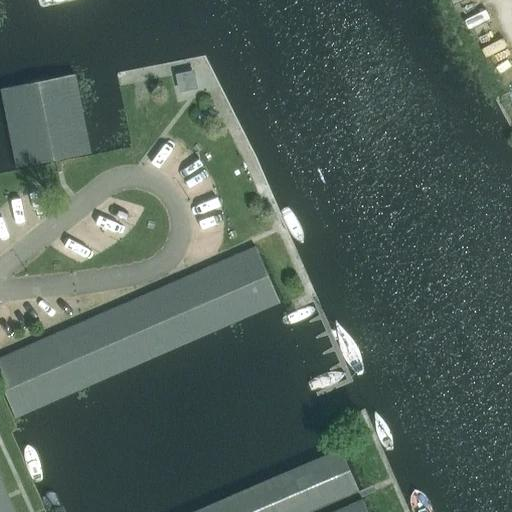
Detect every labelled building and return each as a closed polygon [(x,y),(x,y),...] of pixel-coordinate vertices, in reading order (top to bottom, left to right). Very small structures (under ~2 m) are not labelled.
[(190,72),(176,75),(176,76),(177,76),(180,89),(179,89),(179,90),(187,89),(186,84),(192,82),(190,72)] [(16,167),(59,158),(89,153),(74,74),(0,88),(16,167)] [(146,81),(130,84),(134,103),(150,100),(146,81)] [(255,246),(2,358),(0,358),(0,379),(17,417),(279,300),(255,246)] [(194,511),(303,511),(358,488),(341,449),(194,511)] [(0,511),(14,511),(0,479),(0,511)] [(367,511),(362,499),(331,511),(367,511)]
